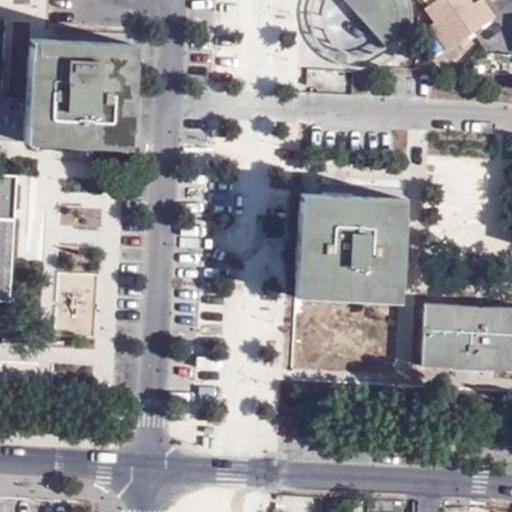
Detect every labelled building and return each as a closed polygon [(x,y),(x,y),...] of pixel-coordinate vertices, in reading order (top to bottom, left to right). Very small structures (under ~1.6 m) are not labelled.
[(345,0),(385,45),(394,38),(395,33),(396,31),(398,19),(398,10),(397,2),(396,0),(345,0)] [(396,0),(397,2),(398,10),(398,19),(396,31),(395,33),(408,38),(411,32),(413,22),(413,16),(411,5),(409,0),(396,0)] [(470,0),(433,0),(425,6),(455,42),(495,17),(483,0),(482,0),(474,5),(470,0)] [(83,39),(31,37),(25,142),(129,148),(135,42),(83,39)] [(313,67),(311,88),(351,92),(353,72),(313,67)] [(0,284),(6,285),(13,159),(0,158),(0,284)] [(346,198),(304,196),(298,297),(397,303),(402,201),(346,198)] [(511,311),(426,307),(423,368),(476,370),(511,372),(511,311)]
